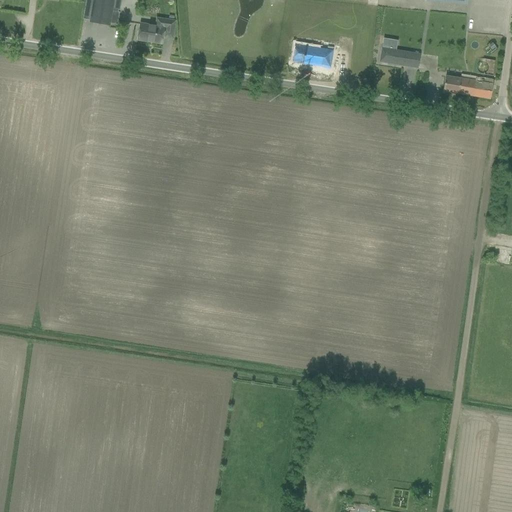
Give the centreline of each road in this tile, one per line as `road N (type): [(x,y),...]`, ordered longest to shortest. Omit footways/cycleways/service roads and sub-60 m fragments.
road 1 (unclassified): [(501,118),(0,42)]
road 2 (unclassified): [(446,511),(501,118)]
